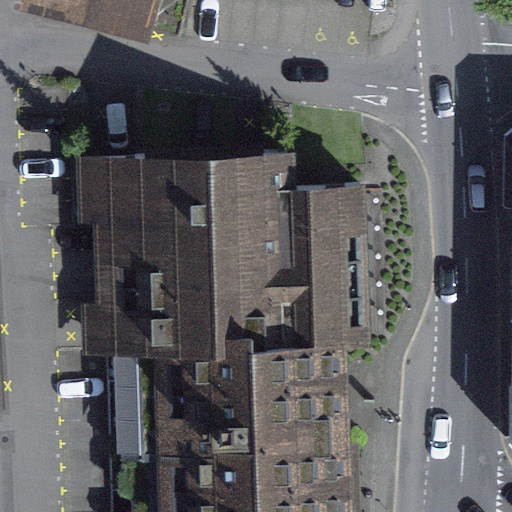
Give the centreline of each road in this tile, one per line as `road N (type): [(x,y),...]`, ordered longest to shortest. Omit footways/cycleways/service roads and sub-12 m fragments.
road 1 (residential): [(456,86),(416,89),(0,37)]
road 2 (primary): [(456,86),(465,260),(458,511)]
road 3 (residential): [(0,169),(25,511)]
